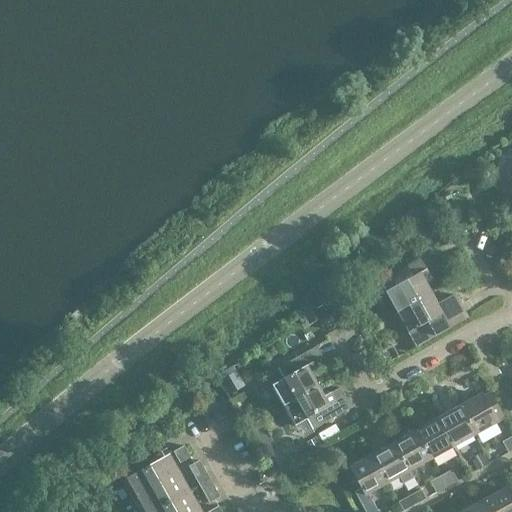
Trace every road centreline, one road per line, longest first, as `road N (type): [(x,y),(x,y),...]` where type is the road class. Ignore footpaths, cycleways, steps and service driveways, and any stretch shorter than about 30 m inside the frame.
road 1 (tertiary): [(0,460),(153,332),(511,65)]
road 2 (residential): [(341,336),(373,393),(511,319)]
